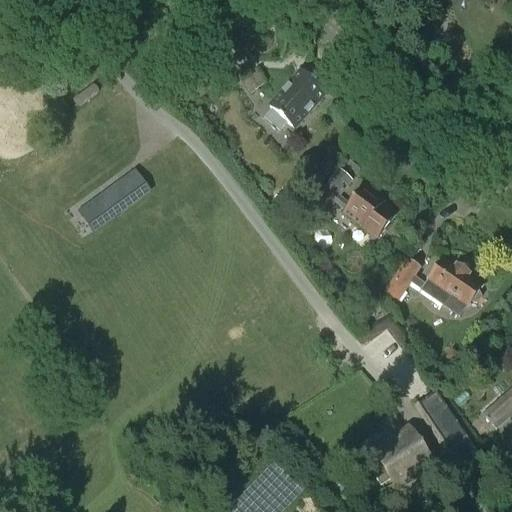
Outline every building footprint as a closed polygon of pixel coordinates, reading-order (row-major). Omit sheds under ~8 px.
[(266,119),(280,132),(287,124),(294,131),(326,95),(316,86),(317,86),(312,81),(311,82),(302,73),(270,109),(273,111),(266,119)] [(245,85),(251,94),(265,85),(258,75),(245,85)] [(309,187),(319,194),(337,171),(327,163),(309,187)] [(359,173),(346,163),(317,201),(330,210),(336,203),(346,211),(343,215),(372,237),(369,242),(373,244),(376,240),(377,241),(395,217),(382,207),(384,204),(364,188),(349,207),(339,199),(359,173)] [(133,173),(79,211),(93,232),(147,193),(133,173)] [(384,296),(397,305),(421,270),(408,261),(384,296)] [(422,292),(446,308),(453,297),(468,308),(470,304),(477,305),(482,298),(478,292),(481,289),(468,280),(470,276),(456,266),(453,270),(443,262),(422,292)] [(458,356),(453,353),(448,354),(443,360),(451,365),(458,356)] [(479,454),(438,393),(416,408),(457,469),(479,454)] [(511,393),(484,417),(497,432),(511,418),(511,393)] [(373,453),(398,492),(432,470),(407,431),(373,453)] [(273,462),(224,511),(282,511),(303,491),(273,462)] [(338,481),(329,488),(336,497),(345,491),(338,481)]
